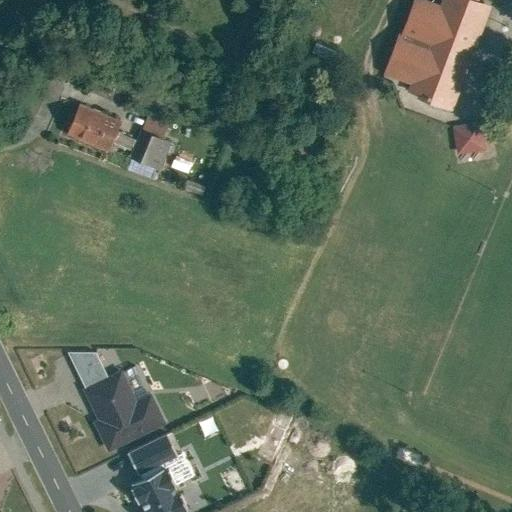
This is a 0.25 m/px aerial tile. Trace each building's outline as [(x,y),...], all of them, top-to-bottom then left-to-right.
[(481,0),(445,0),(441,11),(416,2),(386,81),(410,90),(407,98),(454,116),(493,11),(479,6),(481,0)] [(119,128),(78,112),(67,139),(108,155),(119,128)] [(168,128),(148,121),(143,133),(163,141),(168,128)] [(483,126),(454,131),(458,158),(487,154),(483,126)] [(131,161),(160,171),(170,144),(141,134),(131,161)] [(207,189),(188,182),(184,192),(203,199),(207,189)] [(136,362),(83,387),(111,447),(164,422),(136,362)] [(167,433),(125,453),(152,511),(187,511),(201,506),(167,433)]
